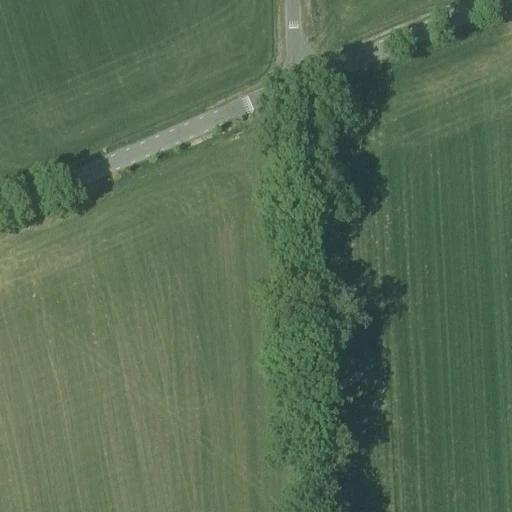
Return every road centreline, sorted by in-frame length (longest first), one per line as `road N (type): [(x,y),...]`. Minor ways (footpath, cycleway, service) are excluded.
road 1 (unclassified): [(317,511),(297,85)]
road 2 (tertiary): [(0,211),(297,85)]
road 3 (tertiary): [(297,85),(505,0)]
